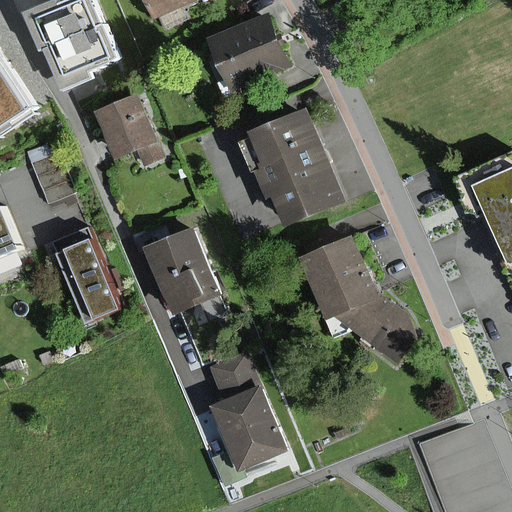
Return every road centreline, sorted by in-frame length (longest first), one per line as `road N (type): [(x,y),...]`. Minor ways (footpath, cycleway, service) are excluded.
road 1 (residential): [(4,0),(81,124),(176,357)]
road 2 (residential): [(298,0),(451,326)]
